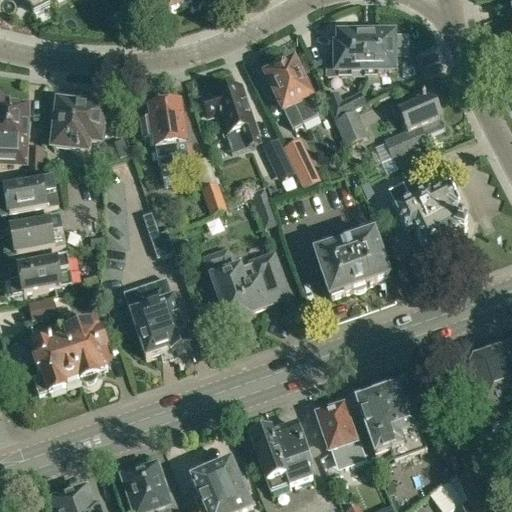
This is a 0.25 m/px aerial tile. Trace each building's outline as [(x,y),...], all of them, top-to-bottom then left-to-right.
[(23,0),(28,9),(29,9),(34,17),(50,8),(45,0),(23,0)] [(201,11),(203,5),(200,0),(162,0),(169,18),(185,11),(186,12),(192,15),(201,11)] [(364,39),(365,76),(365,81),(377,81),(377,76),(394,75),(394,61),(409,61),(409,41),(393,41),(393,38),(364,39)] [(351,76),(365,76),(364,39),(340,39),(339,50),(336,50),(337,67),(328,67),(328,84),(341,84),(341,81),(351,81),(351,76)] [(303,87),(293,68),(284,72),(281,71),(275,73),(275,77),(266,81),(285,119),(292,134),(303,129),(319,120),(308,98),(310,93),(307,88),(303,87)] [(243,146),(244,146),(246,152),(259,147),(257,142),(258,142),(241,92),(229,96),(228,93),(213,99),(214,101),(203,105),(209,121),(218,119),(225,140),(240,135),(243,146)] [(342,107),(346,119),(365,109),(360,98),(342,107)] [(346,119),(342,107),(338,99),(326,103),(335,125),(346,119)] [(393,163),(426,149),(419,132),(441,123),(431,99),(417,104),(418,107),(398,115),(407,136),(386,146),(393,163)] [(29,176),(42,177),(42,154),(30,153),(29,154),(26,154),(28,109),(7,107),(7,101),(0,100),(0,167),(25,169),(26,168),(29,168),(29,176)] [(69,173),(75,173),(82,110),(59,107),(55,138),(52,139),(51,147),(53,149),(53,152),(72,154),(69,173)] [(150,116),(151,126),(142,127),(144,144),(154,143),(158,171),(161,171),(162,179),(196,174),(192,147),(186,148),(180,111),(178,111),(176,108),(170,110),(168,113),(150,116)] [(105,112),(82,110),(75,173),(78,172),(86,171),(89,146),(101,148),(105,112)] [(346,151),(367,142),(355,116),(335,126),(346,151)] [(120,163),(130,159),(125,144),(115,147),(120,163)] [(279,185),(294,178),(278,145),(263,152),(279,185)] [(285,153),(292,167),(304,193),(319,186),(306,161),(300,146),(285,153)] [(53,184),(4,193),(0,194),(0,222),(9,220),(9,221),(46,214),(59,211),(53,184)] [(211,221),(226,215),(217,190),(202,195),(211,221)] [(430,199),(412,208),(403,191),(389,198),(397,216),(396,217),(407,239),(415,236),(425,255),(426,255),(432,266),(448,258),(442,247),(444,246),(443,244),(458,236),(464,237),(467,229),(461,227),(455,215),(459,213),(458,212),(460,205),(456,197),(451,196),(450,194),(432,203),(430,199)] [(277,230),(272,217),(264,195),(253,199),(260,222),(265,235),(277,230)] [(158,263),(174,257),(167,236),(158,239),(151,218),(143,221),(158,263)] [(53,254),(66,252),(60,224),(10,234),(12,243),(6,245),(3,250),(4,259),(10,263),(54,255),(53,254)] [(366,294),(366,293),(390,285),(375,240),(374,241),(371,230),(347,238),(351,249),(316,261),(331,305),(354,297),(356,298),(357,298),(359,298),(360,298),(362,297),(363,297),(365,296),(366,294)] [(267,309),(287,302),(273,262),(251,269),(252,271),(239,275),(239,274),(234,275),(227,256),(203,264),(207,276),(219,272),(221,279),(212,282),(227,326),(232,325),(234,330),(250,325),(248,320),(268,313),(267,309)] [(75,298),(73,291),(68,263),(18,273),(20,283),(10,286),(13,302),(23,300),(23,301),(57,295),(58,302),(75,298)] [(97,280),(86,283),(88,293),(100,290),(97,280)] [(123,299),(125,305),(146,365),(170,357),(171,358),(190,351),(174,304),(173,305),(166,284),(123,299)] [(32,326),(57,320),(53,304),(29,309),(32,326)] [(80,385),(82,385),(82,386),(83,387),(84,388),(85,388),(86,388),(87,388),(88,388),(90,387),(92,386),(93,385),(93,383),(93,382),(93,381),(95,380),(94,379),(108,374),(102,357),(107,355),(97,327),(64,338),(66,343),(80,384),(80,385)] [(64,390),(80,384),(66,343),(51,348),(51,346),(49,347),(47,339),(31,345),(35,354),(34,355),(38,365),(35,366),(38,376),(40,375),(42,381),(33,385),(39,402),(49,398),(49,400),(66,393),(64,390)] [(511,429),(511,412),(510,408),(511,407),(511,354),(511,355),(511,354),(509,355),(499,359),(486,362),(486,363),(476,367),(476,366),(474,367),(474,368),(471,374),(470,374),(471,376),(485,414),(484,415),(485,416),(486,416),(493,437),(509,430),(511,429)] [(358,406),(357,407),(376,462),(391,457),(395,468),(427,456),(403,391),(401,391),(401,392),(386,397),(374,401),(374,402),(359,407),(358,406)] [(342,465),(345,473),(365,466),(354,432),(351,433),(343,412),(331,416),(329,413),(321,416),(321,419),(317,420),(325,443),(323,444),(326,453),(328,452),(330,457),(332,456),(336,467),(342,465)] [(252,444),(254,449),(272,498),(277,496),(290,491),(291,493),(313,485),(307,469),(310,467),(296,431),(271,439),(270,437),(268,437),(268,435),(265,433),(263,433),(254,436),(253,438),(252,441),(253,443),(252,444)] [(458,457),(468,478),(478,473),(469,452),(458,457)] [(209,476),(225,511),(251,511),(245,497),(249,495),(244,484),(240,486),(232,468),(233,468),(232,466),(230,467),(216,473),(215,473),(209,476)] [(169,511),(170,511),(157,473),(140,479),(134,477),(128,479),(124,484),(122,484),(130,508),(128,509),(128,511),(169,511)] [(489,511),(473,475),(468,478),(458,482),(468,504),(471,511),(489,511)] [(225,511),(209,476),(207,477),(193,483),(190,484),(191,486),(192,486),(199,503),(195,505),(198,511),(225,511)] [(431,500),(439,510),(439,511),(457,511),(468,504),(458,482),(458,481),(431,500)] [(91,511),(86,497),(69,502),(66,501),(64,501),(57,504),(56,505),(55,507),(51,508),(52,511),(91,511)]
